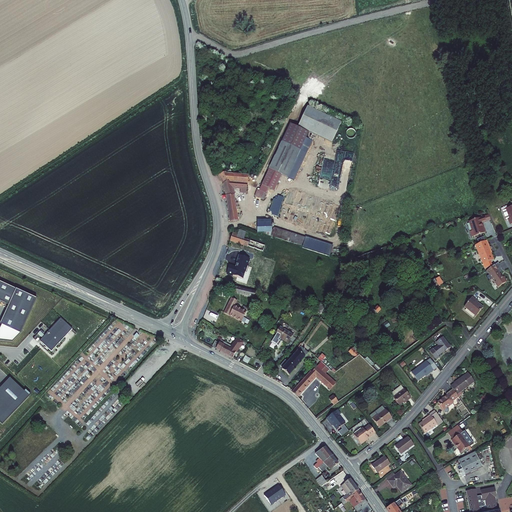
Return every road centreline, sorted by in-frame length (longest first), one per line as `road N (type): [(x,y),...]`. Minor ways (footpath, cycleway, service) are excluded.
road 1 (track): [(466,0),(233,52),(189,34)]
road 2 (tertiary): [(212,254),(218,227),(198,153),(181,0)]
road 3 (track): [(313,423),(445,321),(463,325),(471,342)]
road 4 (tertiary): [(348,467),(290,397),(208,353)]
road 5 (tertiary): [(165,327),(0,249)]
road 6 (tertiary): [(0,260),(161,333)]
road 7 (residential): [(511,294),(405,420)]
